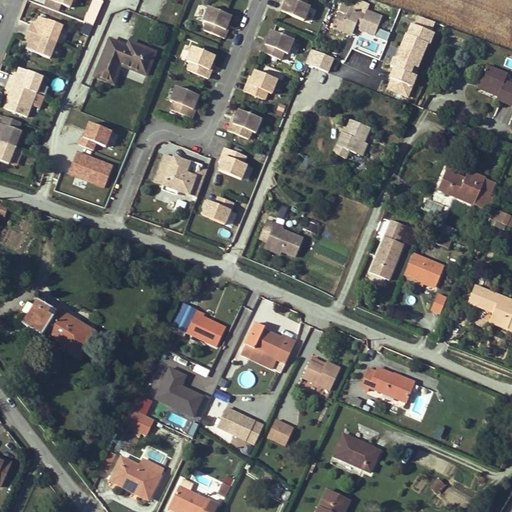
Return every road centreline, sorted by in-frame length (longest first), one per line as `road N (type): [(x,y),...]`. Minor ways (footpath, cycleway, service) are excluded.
road 1 (residential): [(511,390),(226,266)]
road 2 (unknown): [(110,226),(148,141),(169,132),(196,135),(218,119),(264,0)]
road 3 (unknown): [(335,313),(399,159),(451,82)]
road 4 (residential): [(226,266),(36,200)]
road 5 (residential): [(298,92),(226,266)]
road 6 (residential): [(36,200),(65,151),(103,31)]
road 7 (residential): [(95,511),(0,393)]
